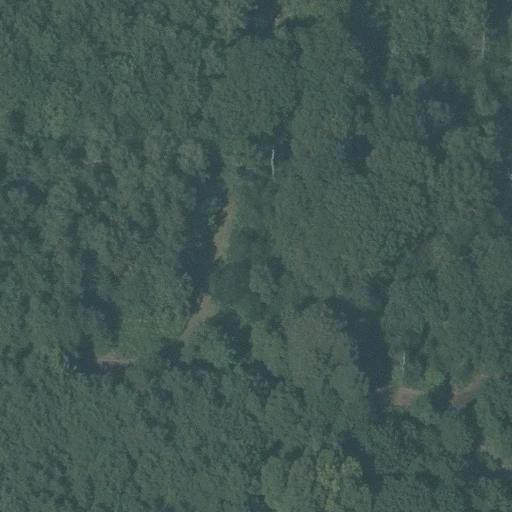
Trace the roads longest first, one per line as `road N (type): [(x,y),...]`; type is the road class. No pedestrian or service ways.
road 1 (track): [(0,362),(273,395),(450,397)]
road 2 (track): [(161,376),(214,331),(269,212),(313,0)]
road 3 (track): [(266,511),(273,395),(214,331)]
